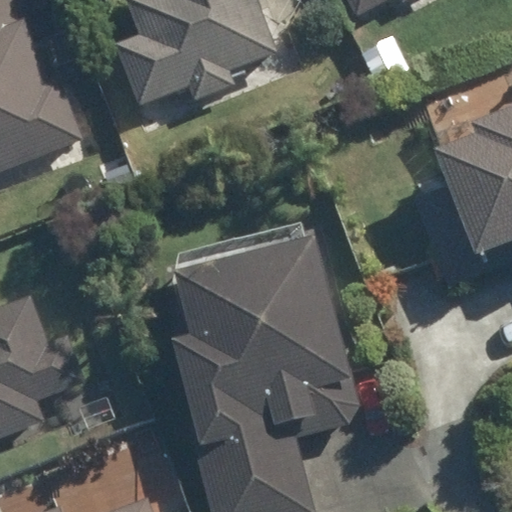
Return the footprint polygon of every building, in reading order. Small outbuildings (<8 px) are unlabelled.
[(0,0),(0,168),(80,138),(56,77),(45,81),(12,0),(0,0)] [(125,0),(139,35),(116,44),(139,104),(185,85),(191,101),(231,86),(225,70),(273,51),(253,0),(125,0)] [(347,0),(355,14),(380,0),(398,0),(399,2),(402,0),(347,0)] [(411,199),(447,285),(506,259),(498,243),(511,236),(511,102),(463,123),(467,133),(425,150),(441,186),(411,199)] [(170,341),(199,449),(193,451),(210,511),(312,511),(293,439),(344,425),(355,405),(308,234),(169,271),(187,335),(170,341)] [(0,435),(41,420),(33,401),(81,382),(63,336),(44,343),(26,297),(0,306),(0,435)] [(148,511),(145,502),(115,511),(57,511),(56,509),(47,511),(148,511)]
